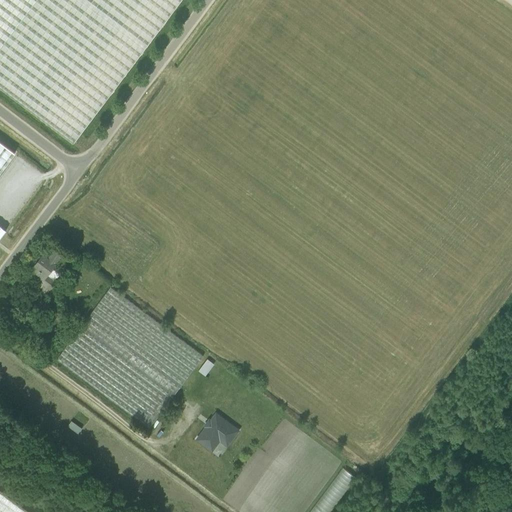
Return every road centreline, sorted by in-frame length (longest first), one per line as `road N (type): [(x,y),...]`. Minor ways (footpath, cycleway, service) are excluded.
road 1 (unclassified): [(77,170),(206,0)]
road 2 (track): [(429,511),(511,396)]
road 3 (unclassified): [(0,274),(77,170)]
